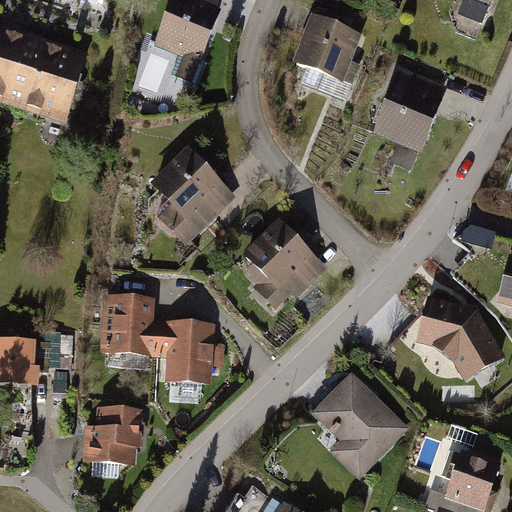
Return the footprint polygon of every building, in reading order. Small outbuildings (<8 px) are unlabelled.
[(173,0),(156,46),(181,55),(173,74),(199,84),(228,8),(219,4),(221,0),(173,0)] [(462,0),(458,12),(485,22),(493,0),(462,0)] [(344,77),(362,31),(313,12),(295,57),(344,77)] [(90,53),(0,21),(0,98),(66,122),(90,53)] [(450,86),(399,68),(375,135),(398,143),(391,161),(411,168),(417,150),(426,154),(450,86)] [(238,201),(192,151),(155,185),(172,203),(157,217),(187,249),(238,201)] [(328,276),(279,229),(249,260),(269,278),(253,294),(275,315),(292,298),(300,305),(328,276)] [(475,231),(469,244),(487,254),(494,241),(475,231)] [(511,254),(497,304),(511,308),(511,254)] [(469,383),(502,359),(479,311),(429,296),(414,349),(444,352),(469,383)] [(156,356),(158,327),(149,326),(151,303),(107,300),(104,353),(156,356)] [(211,329),(158,327),(156,356),(172,357),(171,382),(207,384),(208,367),(222,368),(223,348),(210,347),(211,329)] [(0,387),(40,390),(42,347),(0,344),(0,387)] [(353,373),(311,413),(340,443),(331,451),(358,479),(408,431),(353,373)] [(147,416),(100,412),(98,430),(89,429),(86,464),(134,468),(136,445),(144,446),(147,416)] [(499,464),(458,450),(443,495),(485,508),(499,464)] [(276,511),(303,511),(284,500),(276,511)]
